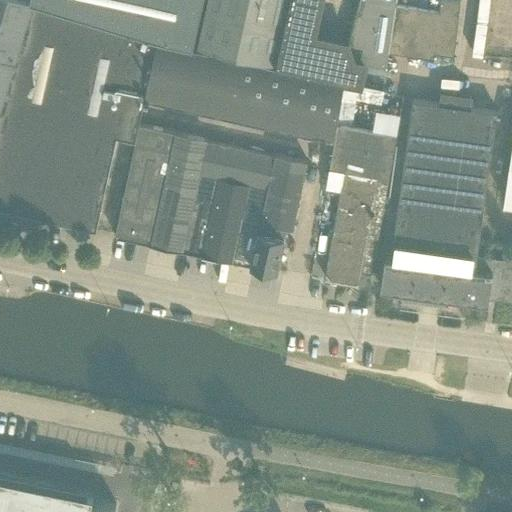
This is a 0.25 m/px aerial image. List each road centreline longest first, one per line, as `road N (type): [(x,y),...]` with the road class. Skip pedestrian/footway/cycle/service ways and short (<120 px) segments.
road 1 (unclassified): [(511,355),(0,260)]
road 2 (unclassified): [(511,498),(0,405)]
road 3 (unknown): [(290,319),(323,168),(315,145),(151,104)]
